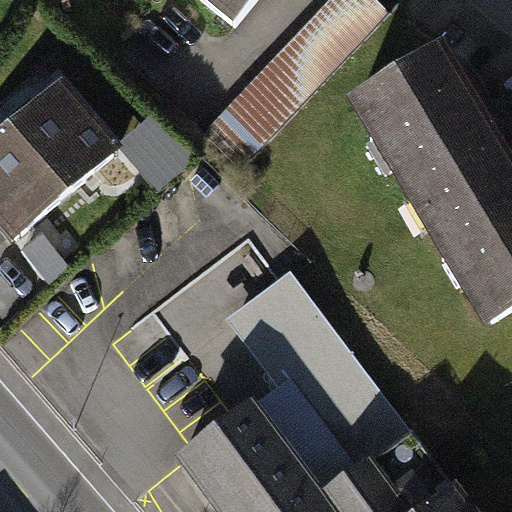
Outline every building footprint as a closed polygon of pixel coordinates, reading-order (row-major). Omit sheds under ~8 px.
[(185,0),(233,39),(265,0),(185,0)] [(376,0),(336,0),(226,123),(264,156),(392,13),(376,0)] [(511,316),(511,177),(444,60),(352,112),(481,335),(511,316)] [(63,101),(0,151),(0,242),(14,260),(121,174),(63,101)] [(158,108),(117,144),(157,191),(199,156),(158,108)] [(201,511),(443,511),(456,502),(256,242),(134,336),(171,385),(234,337),(284,401),(178,482),(201,511)] [(456,502),(443,511),(511,511),(511,486),(499,470),(456,502)]
